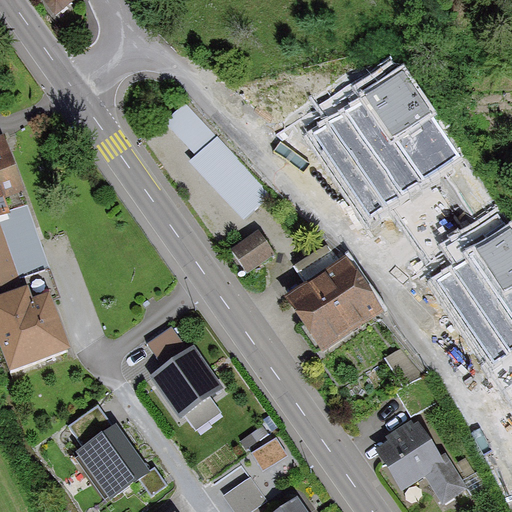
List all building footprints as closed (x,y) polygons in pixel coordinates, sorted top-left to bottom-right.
[(44,0),(56,14),(73,0),(44,0)] [(310,138),(367,221),(392,204),(443,171),(461,158),(404,74),(310,138)] [(186,101),(164,121),(196,155),(190,161),(244,221),(273,195),(186,101)] [(270,139),(296,167),(316,149),(290,121),(270,139)] [(0,345),(9,370),(72,348),(55,300),(63,298),(5,133),(0,134),(0,345)] [(443,171),(392,204),(415,239),(430,263),(445,253),(454,270),(471,259),(466,251),(506,226),(498,214),(478,226),(443,171)] [(436,281),(493,365),(511,352),(511,234),(511,232),(506,226),(466,251),(471,259),(454,270),(436,281)] [(258,227),(229,248),(246,273),(276,253),(258,227)] [(306,282),(286,296),(325,352),(385,310),(348,258),(339,264),(327,245),(296,267),(306,282)] [(211,396),(223,388),(194,346),(188,350),(173,328),(149,345),(164,367),(153,376),(181,416),(186,412),(198,429),(222,412),(211,396)] [(511,352),(493,365),(511,394),(511,352)] [(410,417),(439,400),(424,376),(396,392),(410,417)] [(69,427),(83,446),(113,425),(99,405),(69,427)] [(411,420),(386,437),(388,440),(374,449),(403,491),(424,477),(442,505),(468,487),(445,454),(442,456),(418,420),(414,423),(411,420)] [(151,471),(116,423),(113,425),(83,446),(77,450),(81,456),(77,458),(108,501),(139,479),(151,471)] [(264,426),(241,441),(246,449),(269,433),(264,426)] [(253,454),(265,471),(288,456),(276,439),(253,454)] [(151,471),(139,479),(151,497),(168,486),(155,468),(151,471)] [(251,476),(224,495),(235,511),(250,511),(268,500),(251,476)] [(308,511),(297,497),(276,511),(308,511)]
